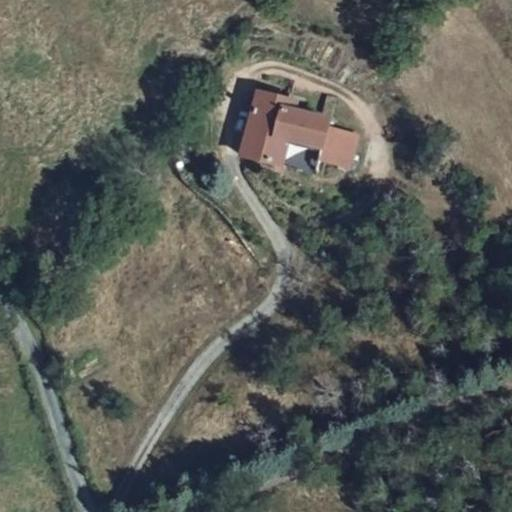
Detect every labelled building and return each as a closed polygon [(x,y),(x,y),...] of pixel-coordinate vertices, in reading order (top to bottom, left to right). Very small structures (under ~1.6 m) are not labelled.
[(341,157),(347,147),(305,134),(292,132),(296,119),(270,109),(252,171),(277,179),(283,160),(298,165),(331,178),(341,157)] [(292,132),(305,134),(309,123),(296,119),(292,132)] [(341,157),(331,178),(324,191),(342,196),(359,162),(341,157)] [(283,160),(277,179),(292,184),(298,165),(283,160)] [(342,196),(347,197),(353,199),(364,164),(359,162),(342,196)]
